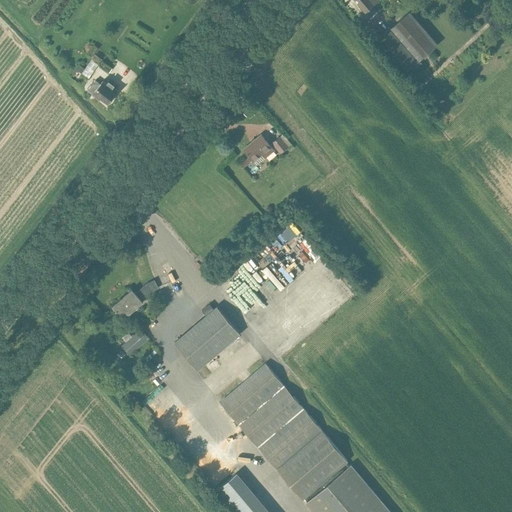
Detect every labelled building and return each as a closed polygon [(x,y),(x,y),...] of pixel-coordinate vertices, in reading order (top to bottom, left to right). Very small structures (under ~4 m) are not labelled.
[(378,0),(354,0),(365,11),(378,0)] [(472,0),(461,0),(456,5),(462,13),(474,2),(472,0)] [(379,39),(406,70),(410,74),(422,63),(419,60),(437,43),(410,12),(379,39)] [(87,53),(91,57),(99,48),(95,45),(87,53)] [(88,78),(94,70),(98,64),(102,59),(95,54),(87,65),(84,69),(82,73),(88,78)] [(100,65),(109,72),(112,68),(103,61),(100,65)] [(76,68),(82,73),(84,69),(78,64),(76,68)] [(107,103),(115,93),(118,89),(108,81),(107,83),(103,80),(100,84),(95,80),(88,89),(93,93),(93,94),(99,99),(100,97),(107,103)] [(248,105),(242,111),(247,117),(253,111),(254,110),(257,113),(260,111),(256,107),(252,102),(248,105)] [(250,156),(240,164),(243,168),(252,160),(252,161),(254,160),(255,161),(262,155),(265,158),(274,150),(272,147),(261,134),(244,149),(250,156)] [(272,143),(281,153),(288,147),(279,136),(272,143)] [(114,306),(123,317),(157,287),(154,280),(147,283),(135,294),(132,290),(114,306)] [(198,369),(227,344),(240,333),(216,306),(213,308),(209,303),(201,309),(206,314),(174,342),(198,369)] [(149,338),(140,329),(122,345),(130,354),(149,338)] [(302,499),(320,484),(348,460),(265,363),(220,401),(302,499)] [(305,502),(313,511),(391,511),(350,464),(305,502)] [(230,511),(270,511),(237,472),(214,492),(230,511)]
